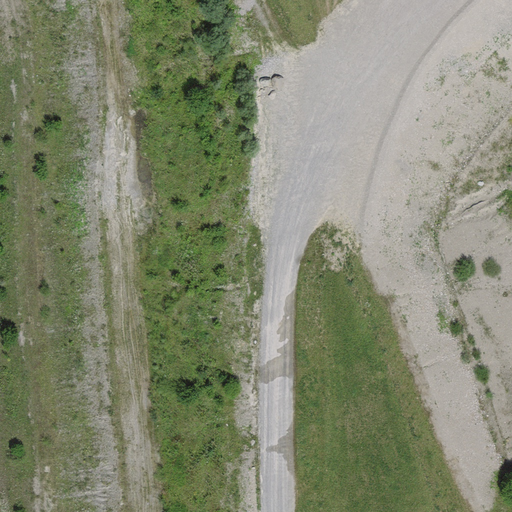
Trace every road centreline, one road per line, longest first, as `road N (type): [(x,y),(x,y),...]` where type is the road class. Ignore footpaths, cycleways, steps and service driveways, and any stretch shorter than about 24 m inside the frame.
road 1 (track): [(376,0),(337,94),(282,298),(282,486),(292,511)]
road 2 (track): [(511,81),(426,177),(337,511)]
